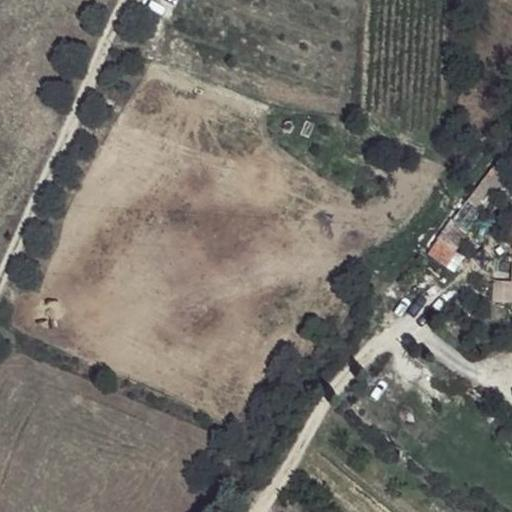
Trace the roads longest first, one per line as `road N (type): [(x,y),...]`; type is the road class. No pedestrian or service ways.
road 1 (unknown): [(511,400),(419,350),(389,354),(333,399),(255,511)]
road 2 (track): [(0,284),(132,0)]
